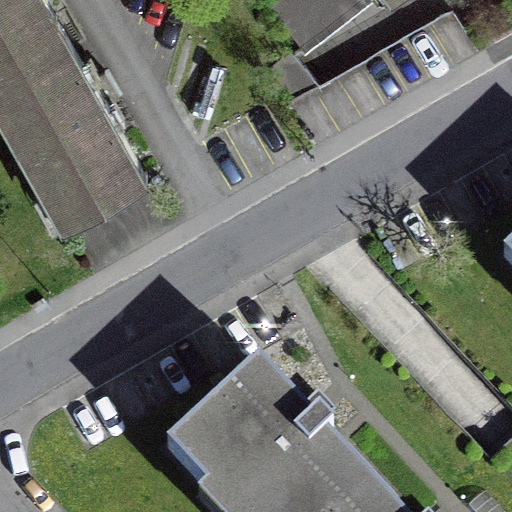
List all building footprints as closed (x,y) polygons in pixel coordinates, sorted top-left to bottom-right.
[(46,0),(0,0),(0,43),(54,13),(46,0)] [(266,0),(300,44),(302,46),(361,0),(266,0)] [(0,43),(0,103),(66,219),(146,173),(54,13),(0,43)] [(170,448),(228,511),(349,511),(374,489),(326,437),(332,431),(320,417),(313,423),(259,365),(170,448)] [(395,511),(374,489),(349,511),(395,511)]
